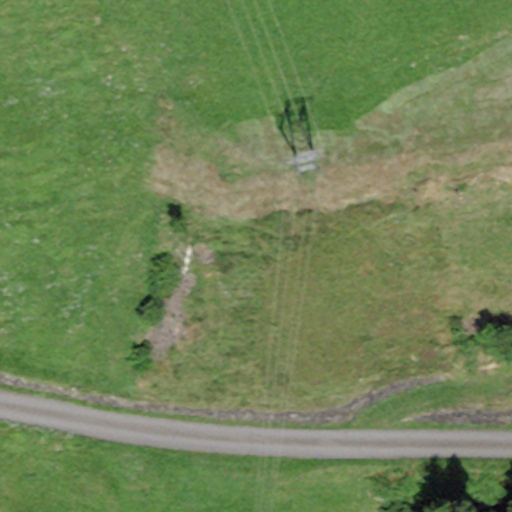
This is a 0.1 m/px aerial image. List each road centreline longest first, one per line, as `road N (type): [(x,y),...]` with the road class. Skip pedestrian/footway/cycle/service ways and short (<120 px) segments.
road 1 (unclassified): [(511,446),(232,441),(0,405)]
road 2 (track): [(511,40),(458,76),(441,126),(511,113)]
road 3 (track): [(358,443),(384,417),(511,382)]
